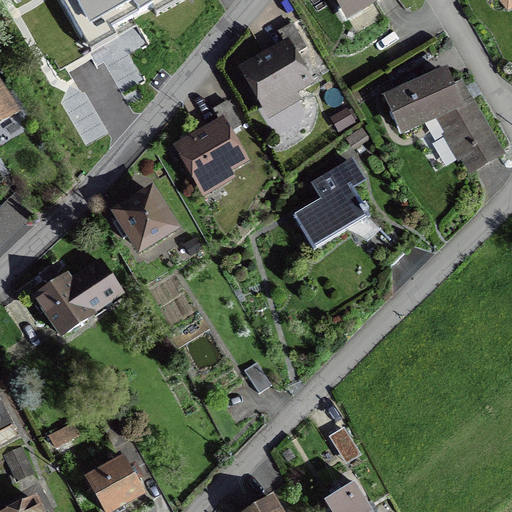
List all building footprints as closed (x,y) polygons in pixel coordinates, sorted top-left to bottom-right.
[(35,0),(33,1),(69,64),(181,0),(35,0)] [(330,0),(341,22),(386,0),(330,0)] [(511,0),(496,0),(504,9),(511,2),(511,0)] [(290,44),(245,67),(268,114),(313,92),(290,44)] [(475,171),(497,158),(457,89),(447,95),(441,77),(393,93),(405,129),(443,116),(475,171)] [(0,95),(0,124),(13,117),(0,95)] [(227,129),(182,151),(200,189),(246,166),(227,129)] [(327,201),(296,219),(315,252),(366,222),(339,176),(320,188),(327,201)] [(155,195),(115,215),(135,256),(175,236),(155,195)] [(79,272),(34,295),(58,342),(103,320),(79,272)] [(258,364),(244,372),(257,394),(271,386),(258,364)] [(0,409),(0,437),(11,432),(0,409)] [(116,415),(100,424),(111,445),(128,436),(116,415)] [(70,426),(47,435),(53,450),(76,440),(70,426)] [(346,466),(361,456),(344,432),(329,442),(346,466)] [(19,448),(3,456),(13,477),(29,469),(19,448)] [(125,462),(88,481),(103,511),(108,511),(142,496),(125,462)] [(368,511),(356,489),(320,510),(320,511),(368,511)]
